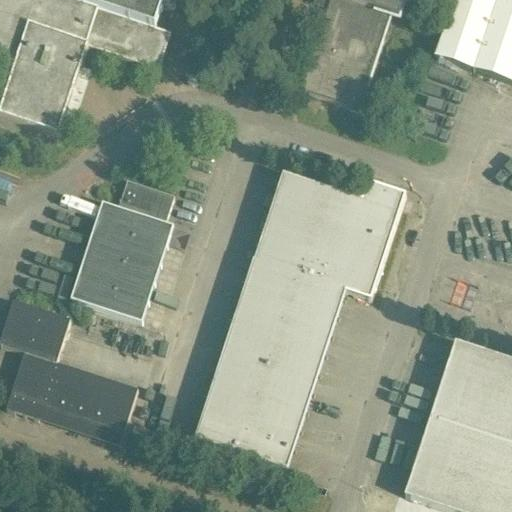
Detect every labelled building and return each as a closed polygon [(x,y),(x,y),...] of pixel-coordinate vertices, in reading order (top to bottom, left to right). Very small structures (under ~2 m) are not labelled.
[(156,33),(166,0),(0,0),(0,59),(18,65),(0,118),(0,120),(59,140),(88,51),(159,74),(171,38),(156,33)] [(405,0),(333,0),(302,96),(358,114),(394,4),(403,7),(405,0)] [(511,0),(457,0),(437,61),(436,62),(451,67),(459,70),(471,74),(478,76),(490,80),(498,83),(511,87),(511,0)] [(368,188),(363,206),(284,180),(255,268),(257,268),(199,445),(196,444),(196,445),(287,475),(288,474),(285,473),(343,297),(345,298),(347,294),(352,296),(351,296),(354,300),(372,306),(406,201),(390,195),(383,198),(383,199),(377,197),(378,194),(379,194),(379,192),(368,188)] [(103,208),(72,305),(142,328),(174,232),(166,229),(175,201),(128,186),(119,214),(103,208)] [(120,452),(139,395),(58,369),(71,326),(14,308),(0,351),(25,359),(7,415),(39,426),(44,411),(124,437),(120,450),(119,450),(119,452),(120,452)] [(511,511),(511,366),(456,349),(456,350),(459,351),(409,501),(406,500),(406,502),(438,511),(511,511)]
